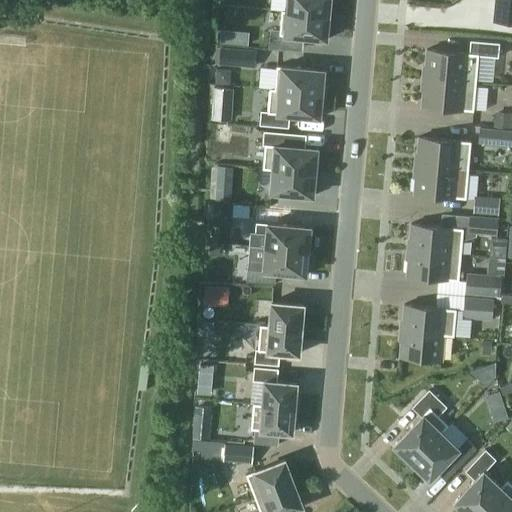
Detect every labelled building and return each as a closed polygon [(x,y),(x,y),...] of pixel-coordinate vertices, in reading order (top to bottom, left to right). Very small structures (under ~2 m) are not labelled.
[(286,0),(286,10),(286,11),(328,15),(329,0),(286,0)] [(286,11),(286,10),(281,9),(279,34),(325,38),(325,39),(326,39),(328,15),(286,11)] [(220,29),(219,42),(248,45),(249,32),(220,29)] [(424,77),(476,82),(478,55),(498,56),(499,42),(470,40),(469,52),(426,49),(424,77)] [(220,47),(219,64),(255,66),(256,50),(220,47)] [(274,88),(274,89),(321,93),(324,68),(322,68),(322,69),(276,65),(274,88)] [(421,105),(473,110),(473,108),(486,109),(488,88),(475,87),(476,82),(424,77),(421,105)] [(230,88),(214,87),(213,87),(211,119),(213,119),(228,120),(230,88)] [(274,89),(274,88),(270,88),(268,110),(260,110),(259,124),(288,127),(289,114),(318,117),(318,118),(319,118),(321,93),(274,89)] [(511,112),(494,111),(493,126),(510,127),(511,112)] [(236,140),(236,125),(221,125),(221,140),(236,140)] [(511,130),(479,128),(478,144),(511,146),(511,130)] [(272,169),(272,168),(315,171),(317,147),(315,147),(315,148),(287,145),(288,132),(263,130),(262,144),(265,145),(262,168),(272,169)] [(416,165),(468,169),(470,141),(419,136),(416,165)] [(217,165),(215,198),(230,199),(233,166),(217,165)] [(465,198),(468,169),(416,165),(414,193),(465,198)] [(272,168),(272,169),(270,191),(311,195),(311,196),(312,196),(315,171),(272,168)] [(499,197),(474,195),(473,211),(498,213),(499,197)] [(231,204),(214,202),(212,224),(229,226),(231,204)] [(494,216),(472,214),(470,231),(493,233),(497,234),(498,217),(494,216)] [(266,234),(265,246),(308,250),(310,225),(309,225),(309,226),(255,221),(254,233),(266,234)] [(410,223),(407,249),(459,253),(462,228),(410,223)] [(305,275),(308,250),(265,246),(247,244),(245,280),(262,281),(263,271),(263,270),(266,270),(304,273),(304,274),(305,275)] [(459,253),(407,249),(405,275),(457,280),(459,253)] [(503,276),(505,258),(488,256),(487,274),(503,276)] [(487,274),(467,272),(464,292),(494,295),(494,299),(501,300),(503,276),(487,274)] [(213,305),(232,305),(232,282),(213,282),(213,305)] [(511,294),(502,294),(501,302),(511,302),(511,294)] [(493,299),(464,296),(462,317),(491,319),(493,299)] [(269,326),(301,329),(303,304),(271,301),(269,326)] [(402,304),(400,330),(452,335),(454,309),(402,304)] [(301,329),(269,326),(260,325),(258,348),(255,348),(254,362),(279,364),(280,352),(299,353),(301,329)] [(452,336),(452,335),(400,330),(398,356),(440,360),(442,335),(452,336)] [(490,354),(491,340),(482,340),(481,354),(490,354)] [(252,403),(293,407),(295,383),(276,381),(277,368),(252,366),(251,380),(263,381),(261,404),(252,403)] [(511,384),(511,382),(500,386),(502,394),(511,390),(511,384)] [(410,462),(440,432),(447,425),(436,415),(445,406),(427,389),(410,407),(419,416),(392,444),(410,462)] [(293,407),(252,403),(249,429),(255,429),(253,443),(277,445),(279,431),(290,432),(293,407)] [(506,415),(502,403),(488,408),(492,420),(506,415)] [(209,414),(200,414),(194,413),(192,437),(193,438),(199,438),(207,439),(209,414)] [(440,432),(410,462),(428,479),(436,470),(445,479),(476,448),(467,439),(457,448),(440,432)] [(253,445),(224,443),(223,459),(252,462),(253,445)] [(453,501),(464,511),(476,511),(500,487),(483,471),(494,459),(484,449),(464,470),(473,479),(453,501)] [(246,474),(254,497),(291,483),(283,459),(246,474)] [(511,511),(511,485),(507,480),(500,487),(476,511),(511,511)] [(300,506),(291,483),(254,497),(259,511),(255,511),(290,511),(289,510),(300,506)]
